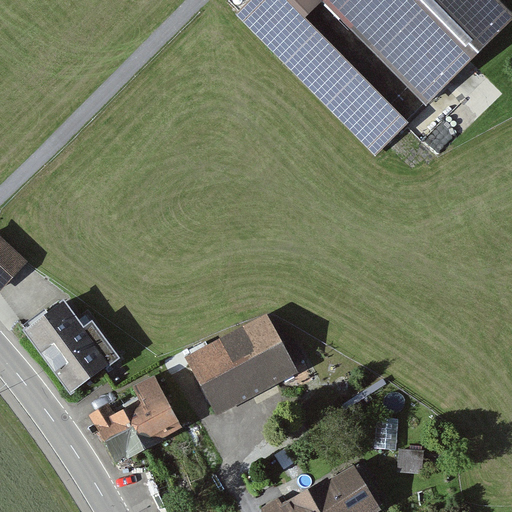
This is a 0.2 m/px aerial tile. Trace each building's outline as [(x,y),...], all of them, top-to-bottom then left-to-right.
[(249,0),(235,14),(375,156),(409,123),(305,18),(323,1),(426,105),(511,20),(511,12),(499,0),(249,0)] [(26,261),(0,236),(0,287),(1,288),(13,274),(26,261)] [(71,302),(29,332),(76,397),(127,360),(100,323),(91,330),(71,302)] [(272,317),(193,360),(223,415),(302,372),(272,317)] [(116,405),(96,416),(122,466),(189,431),(161,379),(139,391),(145,403),(122,416),(116,405)] [(403,470),(419,470),(419,451),(403,451),(403,470)] [(378,511),(382,510),(380,507),(383,506),(358,463),(330,480),(328,477),(288,501),(289,503),(284,505),(279,498),(261,509),(262,511),(378,511)]
